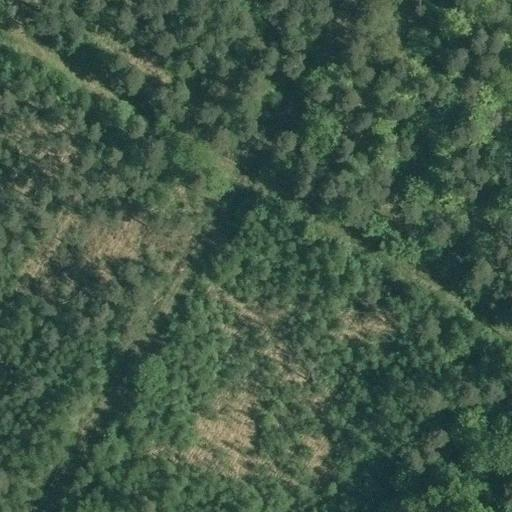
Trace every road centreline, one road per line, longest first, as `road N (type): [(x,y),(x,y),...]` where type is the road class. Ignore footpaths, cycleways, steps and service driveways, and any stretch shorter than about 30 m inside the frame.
road 1 (track): [(391,0),(79,511)]
road 2 (track): [(0,32),(511,337)]
